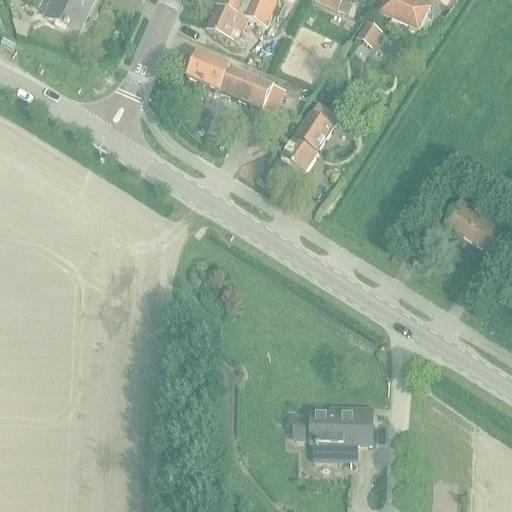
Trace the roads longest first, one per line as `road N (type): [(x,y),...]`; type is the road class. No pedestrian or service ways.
road 1 (tertiary): [(511,391),(108,138)]
road 2 (tertiary): [(108,138),(0,74)]
